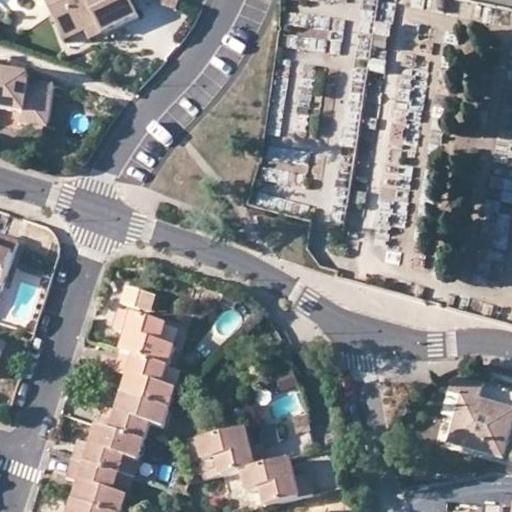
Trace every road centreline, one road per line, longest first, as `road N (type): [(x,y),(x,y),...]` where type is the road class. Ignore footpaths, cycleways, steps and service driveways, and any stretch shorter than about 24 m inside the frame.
road 1 (residential): [(99,213),(243,264),(372,336)]
road 2 (residential): [(99,213),(113,159),(231,0)]
road 3 (residential): [(99,213),(26,450)]
road 4 (residential): [(372,336),(363,361),(392,511)]
road 5 (residential): [(372,336),(511,345)]
